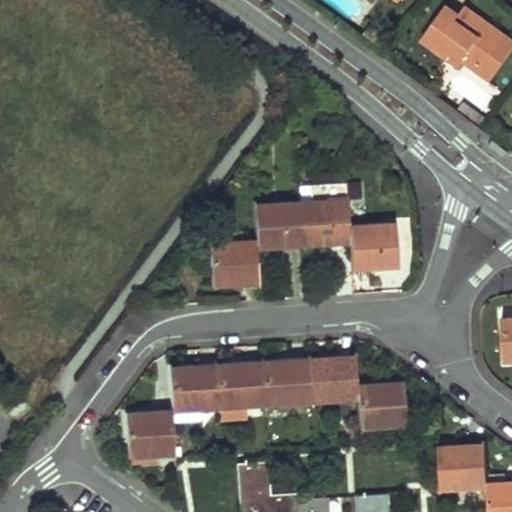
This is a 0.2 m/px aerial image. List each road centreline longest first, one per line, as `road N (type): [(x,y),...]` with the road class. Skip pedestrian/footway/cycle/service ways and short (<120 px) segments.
road 1 (residential): [(427,329),(358,314),(162,332),(91,410),(76,456)]
road 2 (tertiary): [(231,0),(335,76),(468,191)]
road 3 (tertiary): [(501,177),(403,93),(271,0)]
road 4 (residential): [(468,191),(454,210),(427,296),(427,329)]
road 5 (residential): [(511,421),(464,386),(427,329)]
